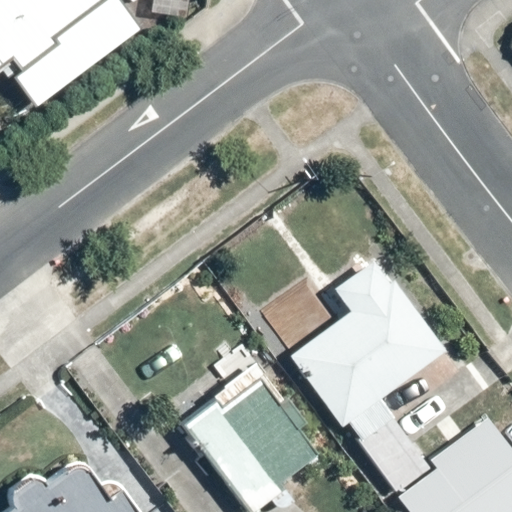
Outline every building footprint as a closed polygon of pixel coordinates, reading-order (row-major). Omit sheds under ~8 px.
[(0,0),(0,66),(3,64),(36,105),(137,24),(117,0),(0,0)] [(191,0),(151,0),(151,12),(190,16),(191,0)] [(439,346),(370,254),(331,284),(348,307),(287,352),(393,492),(429,466),(375,394),(439,346)] [(244,511),(264,497),(274,511),(279,511),(295,501),(279,478),(314,454),(252,364),(178,416),(244,511)] [(0,511),(130,511),(118,494),(106,503),(78,465),(39,494),(28,479),(0,499),(0,511)]
